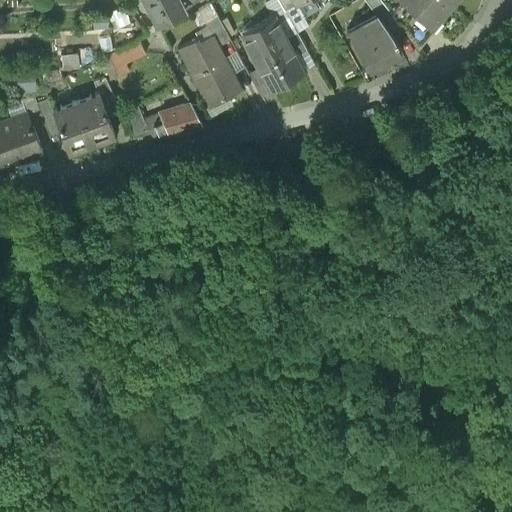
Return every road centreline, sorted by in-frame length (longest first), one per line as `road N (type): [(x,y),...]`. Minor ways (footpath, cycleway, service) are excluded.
road 1 (residential): [(495,0),(424,74),(367,98),(0,194)]
road 2 (track): [(511,330),(379,344),(355,361),(277,511)]
